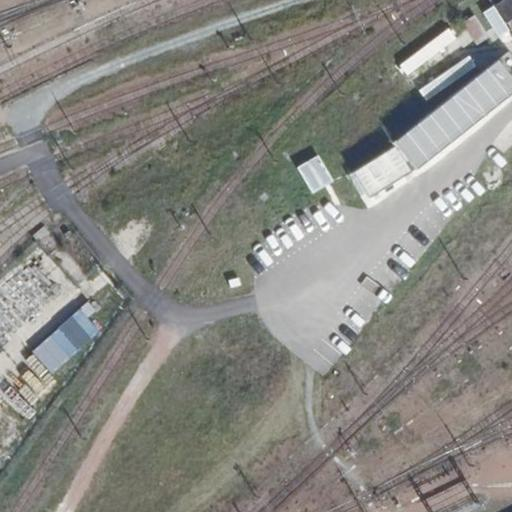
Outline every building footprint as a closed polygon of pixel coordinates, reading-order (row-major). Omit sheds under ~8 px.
[(511,0),(507,0),(493,10),(511,38),(511,0)] [(470,49),(491,36),(476,13),(455,26),(470,49)] [(496,51),(489,43),(464,59),(470,68),(496,51)] [(478,73),(497,97),(511,85),(511,51),(509,48),(478,73)] [(468,123),(489,106),(470,82),(449,99),(468,123)] [(361,199),(415,170),(401,145),(347,174),(361,199)]
